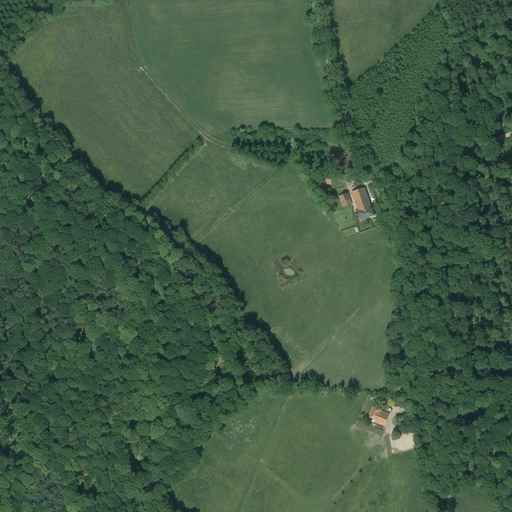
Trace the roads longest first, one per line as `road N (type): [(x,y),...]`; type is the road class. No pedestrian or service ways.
road 1 (tertiary): [(449,511),(452,367),(342,113),(312,0)]
road 2 (track): [(511,133),(375,184)]
